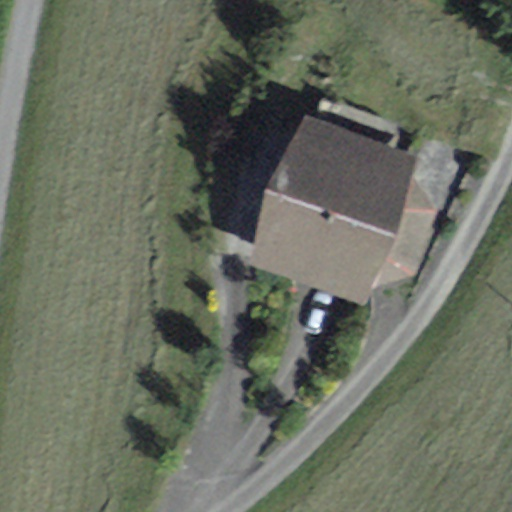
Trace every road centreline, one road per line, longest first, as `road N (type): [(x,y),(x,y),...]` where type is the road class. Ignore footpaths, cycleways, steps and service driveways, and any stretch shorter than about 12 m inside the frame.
road 1 (unclassified): [(511,150),(451,271),(390,355),(224,511)]
road 2 (unclassified): [(0,150),(30,0)]
